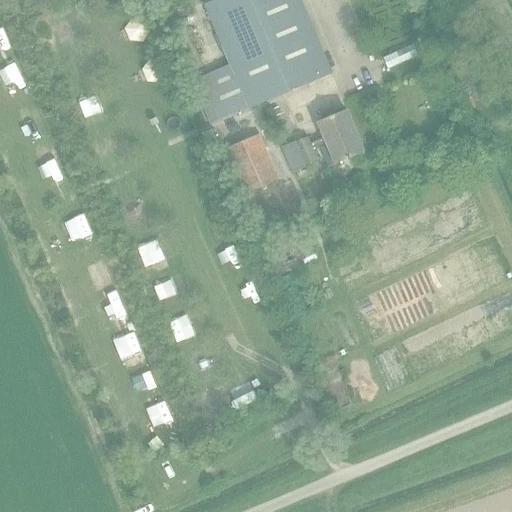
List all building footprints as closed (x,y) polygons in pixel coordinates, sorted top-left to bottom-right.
[(211,123),(332,72),(300,0),(221,0),(206,7),(230,64),(192,80),(211,123)] [(132,17),(124,28),(130,40),(143,41),(150,31),(145,19),(132,17)] [(413,43),(383,56),(388,67),(417,54),(413,43)] [(149,58),(142,69),(147,81),(160,82),(167,72),(162,60),(149,58)] [(322,147),(330,167),(365,152),(348,111),(320,122),(326,136),(311,142),(309,137),(282,147),(292,172),(319,160),(314,150),(322,147)] [(236,121),(226,125),(230,133),(239,129),(236,121)] [(212,127),(204,130),(210,145),(218,142),(212,127)] [(279,179),(259,134),(225,148),(245,193),(279,179)] [(310,234),(302,238),(305,245),(313,241),(310,234)] [(293,259),(283,264),(287,272),(296,267),(293,259)]
